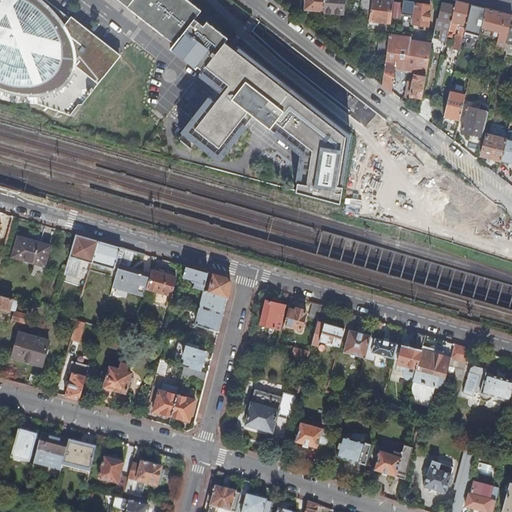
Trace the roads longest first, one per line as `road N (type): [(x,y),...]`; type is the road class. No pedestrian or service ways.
road 1 (residential): [(251,0),(511,208)]
road 2 (residential): [(511,347),(247,270)]
road 3 (residential): [(247,270),(0,198)]
road 4 (residential): [(0,396),(202,453)]
road 5 (residential): [(202,453),(384,511)]
road 6 (residential): [(247,270),(202,453)]
road 7 (residential): [(173,95),(167,60),(90,0)]
